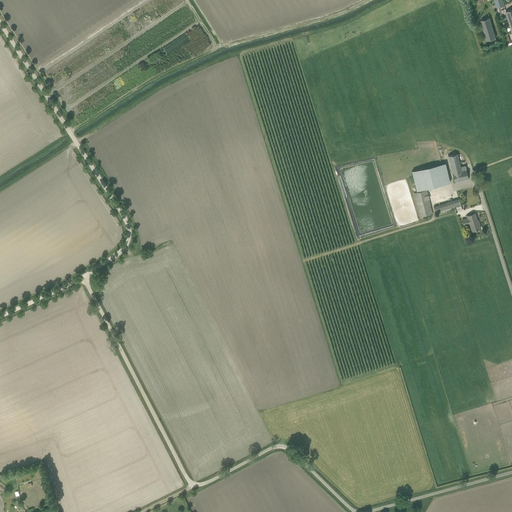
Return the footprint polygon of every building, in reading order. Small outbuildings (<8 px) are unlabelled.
[(480,20),(486,40),(487,40),(496,38),(490,17),(480,20)] [(465,165),(461,166),(457,153),(448,156),(452,173),(454,181),(468,178),(466,169),(465,165)] [(417,191),(450,182),(445,163),(412,171),(417,191)] [(426,190),(414,193),(417,205),(429,202),(426,190)] [(460,199),(435,205),(436,211),(456,207),(457,211),(462,210),(460,199)] [(432,214),(429,202),(417,205),(420,217),(432,214)] [(472,231),(481,228),(479,222),(478,223),(475,213),(467,216),(468,218),(462,220),(464,225),(470,223),(472,231)]
